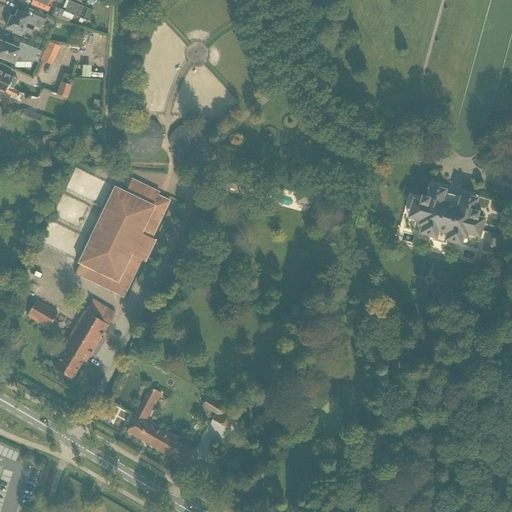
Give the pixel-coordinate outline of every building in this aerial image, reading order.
[(34,0),(32,7),(57,17),(61,8),(40,0),(34,0)] [(11,16),(6,28),(13,31),(12,33),(21,36),(23,31),(31,35),(35,26),(37,20),(43,23),(46,16),(34,11),(32,16),(23,13),(17,10),(14,18),(11,16)] [(32,60),(37,49),(23,44),(18,42),(16,48),(1,42),(0,42),(0,57),(4,59),(15,63),(18,57),(27,61),(27,58),(32,60)] [(57,52),(59,46),(49,42),(47,48),(57,52)] [(79,76),(87,76),(88,65),(79,64),(79,76)] [(0,83),(4,74),(0,71),(0,90),(16,98),(19,91),(14,89),(0,83)] [(66,96),(70,85),(62,83),(58,94),(66,96)] [(26,94),(35,96),(38,86),(28,84),(26,94)] [(33,122),(36,115),(24,110),(21,117),(33,122)] [(122,142),(125,150),(131,156),(140,159),(148,158),(156,154),(161,147),(163,139),(162,130),(157,123),(150,119),(141,117),(133,120),(126,126),(122,134),(122,142)] [(169,141),(171,150),(177,157),(186,160),(195,158),(202,152),(204,143),(203,134),(197,127),(188,124),(179,126),(172,132),(169,141)] [(132,178),(125,192),(115,187),(78,263),(110,278),(105,288),(124,298),(142,261),(144,263),(155,241),(152,240),(171,201),(159,195),(160,191),(132,178)] [(407,197),(403,215),(420,219),(419,224),(422,225),(420,232),(434,236),(434,238),(437,240),(441,241),(446,241),(446,239),(459,243),(454,260),(478,266),(482,249),(495,253),(495,252),(498,241),(498,240),(499,236),(480,230),(483,219),(476,217),(477,212),(473,211),(477,196),(462,191),(445,187),(430,183),(426,198),(422,197),(421,201),(407,197)] [(295,203),(310,206),(313,192),(299,188),(295,203)] [(65,351),(54,369),(72,379),(83,361),(85,362),(115,313),(93,299),(64,350),(65,351)] [(27,315),(49,328),(57,314),(36,301),(27,315)] [(194,449),(146,421),(161,393),(149,387),(127,432),(184,465),(189,457),(194,449)] [(212,420),(229,429),(236,416),(220,406),(212,420)]
